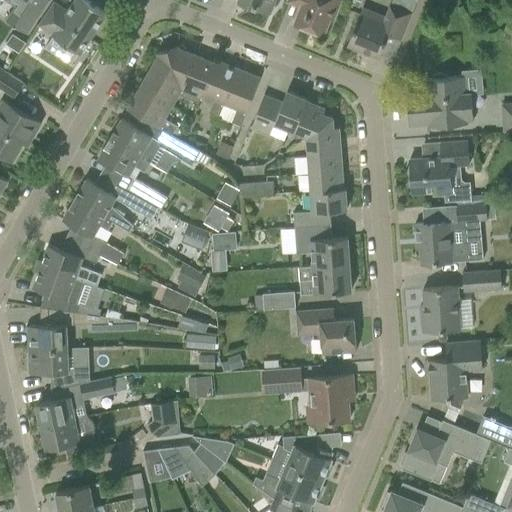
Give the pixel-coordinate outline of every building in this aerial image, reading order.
[(48,0),(16,0),(18,1),(5,20),(26,34),(48,0)] [(52,33),(51,34),(79,53),(106,14),(85,0),(74,0),(67,11),(54,2),(39,25),(52,33)] [(237,0),(237,1),(269,13),(274,0),(237,0)] [(294,23),(323,35),(329,18),(333,20),(340,0),(287,0),(287,1),(300,7),(294,23)] [(352,0),(351,6),(358,8),(360,0),(352,0)] [(415,0),(392,0),(391,4),(412,12),(416,0),(415,0)] [(347,45),(378,57),(388,34),(401,39),(412,12),(391,4),(383,23),(360,13),(354,26),(347,45)] [(11,34),(5,44),(18,53),(24,42),(11,34)] [(157,53),(158,55),(178,94),(194,55),(178,48),(177,46),(157,53)] [(158,55),(139,87),(171,106),(178,94),(158,55)] [(214,63),(213,62),(194,55),(178,94),(198,102),(202,94),(214,63)] [(214,59),(213,62),(214,63),(202,94),(214,99),(209,113),(218,117),(224,103),(238,69),(214,59)] [(0,87),(13,97),(22,83),(0,68),(0,87)] [(260,77),(238,69),(224,103),(237,108),(231,122),(241,126),(252,96),(260,77)] [(428,124),(428,126),(433,126),(466,124),(466,121),(473,121),(471,93),(464,94),(463,76),(445,77),(445,74),(432,75),(433,78),(425,79),(427,103),(407,105),(408,125),(428,124)] [(127,108),(162,129),(172,134),(177,126),(164,118),(171,106),(139,87),(127,108)] [(274,123),(293,130),(305,100),(306,101),(306,99),(286,91),(282,102),(264,94),(251,126),(269,134),(274,123)] [(0,153),(12,161),(29,133),(33,136),(40,123),(2,100),(0,103),(0,153)] [(293,130),(306,136),(332,117),(323,113),(325,108),(306,101),(305,100),(293,130)] [(511,103),(502,104),(504,132),(511,131),(511,103)] [(306,136),(307,150),(340,148),(338,127),(333,127),(332,117),(306,136)] [(111,134),(108,138),(150,162),(167,172),(173,160),(177,159),(191,166),(199,152),(170,136),(172,134),(162,129),(156,139),(138,129),(121,118),(111,135),(111,134)] [(150,162),(108,138),(106,142),(107,142),(97,159),(115,169),(127,176),(133,166),(143,172),(150,162)] [(409,159),(412,193),(432,191),(432,195),(444,194),(444,202),(471,200),(470,185),(444,187),(443,174),(450,174),(449,166),(468,164),(467,140),(440,142),(441,156),(409,159)] [(307,150),(309,170),(341,168),(340,148),(307,150)] [(309,170),(310,191),(343,188),(341,168),(309,170)] [(126,189),(158,207),(160,209),(167,197),(133,177),(126,189)] [(76,195),(73,199),(113,222),(112,222),(130,232),(133,226),(123,216),(125,213),(111,205),(116,196),(86,179),(76,195)] [(216,197),(229,204),(238,188),(225,181),(216,197)] [(238,184),(239,196),(273,194),(272,181),(238,184)] [(293,212),(294,227),(323,225),(322,211),(346,209),(345,188),(343,188),(310,191),(312,210),(293,212)] [(158,207),(126,189),(119,200),(150,219),(158,207)] [(113,222),(73,199),(71,202),(72,203),(62,219),(80,229),(92,237),(99,225),(108,230),(112,222),(113,222)] [(485,203),(456,205),(457,221),(465,221),(486,219),(485,203)] [(494,203),(485,203),(486,219),(495,218),(494,203)] [(227,216),(221,226),(227,230),(233,220),(227,216)] [(434,223),(414,224),(415,240),(419,239),(421,264),(441,262),(452,261),(483,259),(481,233),(466,234),(465,221),(457,221),(449,222),(434,223)] [(187,223),(183,241),(204,246),(209,228),(187,223)] [(311,252),(312,265),(349,263),(347,237),(324,238),(323,225),(294,227),(296,253),(311,252)] [(235,248),(234,233),(213,235),(214,249),(235,248)] [(99,254),(99,255),(118,264),(123,253),(98,238),(92,250),(99,254)] [(48,244),(40,266),(97,286),(101,273),(79,265),(82,257),(48,244)] [(97,262),(99,255),(99,254),(92,250),(88,259),(97,262)] [(198,296),(207,272),(184,263),(175,288),(198,296)] [(312,265),(298,268),(300,294),(351,291),(349,263),(312,265)] [(71,301),(67,311),(92,314),(94,309),(96,309),(103,289),(97,286),(40,266),(32,287),(67,300),(67,299),(71,301)] [(462,272),(463,290),(500,288),(499,269),(462,272)] [(186,312),(191,295),(166,286),(160,302),(186,312)] [(422,288),(424,312),(421,312),(422,332),(460,329),(457,286),(422,288)] [(262,293),(263,309),(295,307),(294,291),(262,293)] [(27,325),(28,350),(68,348),(67,325),(106,323),(106,316),(92,314),(67,311),(48,308),(48,325),(27,325)] [(317,338),(321,337),(322,353),(355,351),(353,319),(334,320),(333,309),(296,311),(297,329),(316,328),(317,338)] [(183,315),(179,328),(205,332),(208,323),(183,315)] [(465,369),(482,368),(480,340),(445,342),(446,359),(428,360),(431,399),(451,397),(467,396),(465,369)] [(50,372),(51,389),(76,383),(76,370),(69,371),(68,348),(28,350),(29,373),(50,372)] [(299,367),(262,369),(264,392),(278,392),(277,380),(300,379),(299,367)] [(212,375),(189,375),(189,394),(212,394),(212,375)] [(308,378),(309,390),(311,421),(349,419),(347,393),(353,393),(352,375),(308,378)] [(35,403),(40,426),(74,418),(72,406),(84,404),(83,400),(114,393),(111,376),(76,383),(51,389),(53,399),(35,403)] [(152,419),(147,424),(158,436),(180,433),(175,400),(150,403),(152,419)] [(74,418),(40,426),(45,449),(65,445),(67,455),(95,449),(92,436),(79,439),(74,418)] [(490,439),(442,419),(435,435),(417,428),(408,450),(406,453),(404,452),(399,463),(402,464),(400,468),(431,480),(432,478),(439,460),(447,463),(453,451),(480,462),(490,439)] [(490,439),(508,447),(511,448),(511,426),(509,425),(501,443),(490,438),(490,439)] [(278,443),(271,460),(322,480),(324,475),(327,477),(332,465),(329,464),(331,459),(329,458),(331,452),(318,446),(317,433),(282,437),(283,446),(278,443)] [(192,436),(200,443),(201,444),(224,462),(233,443),(227,441),(192,435),(192,436)] [(201,444),(194,452),(215,475),(224,462),(201,444)] [(188,445),(174,447),(190,470),(201,487),(215,475),(194,452),(188,445)] [(171,479),(190,470),(174,447),(157,449),(171,479)] [(511,448),(508,447),(503,460),(511,464),(511,492),(507,504),(511,506),(511,448)] [(252,484),(273,499),(274,498),(274,499),(290,505),(294,494),(313,502),(315,497),(318,498),(323,487),(320,485),(322,480),(271,460),(262,480),(255,477),(252,484)] [(460,511),(462,506),(402,481),(397,493),(391,490),(391,491),(387,489),(379,508),(383,510),(382,511),(460,511)] [(56,492),(59,511),(67,511),(93,507),(88,485),(56,492)] [(132,490),(134,499),(145,496),(144,488),(132,490)] [(468,493),(462,506),(476,511),(505,511),(507,509),(468,493)] [(145,496),(134,499),(135,507),(147,504),(145,496)] [(271,511),(287,511),(290,505),(274,499),(274,498),(273,499),(269,509),(271,511)]
